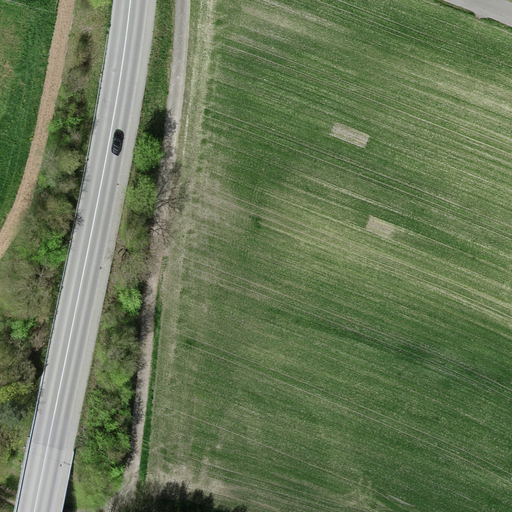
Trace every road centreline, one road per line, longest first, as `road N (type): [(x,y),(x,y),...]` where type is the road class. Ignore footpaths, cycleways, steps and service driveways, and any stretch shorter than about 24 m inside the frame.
road 1 (track): [(108,511),(134,483),(184,0)]
road 2 (tertiary): [(131,0),(43,468)]
road 3 (track): [(0,252),(33,182),(69,0)]
